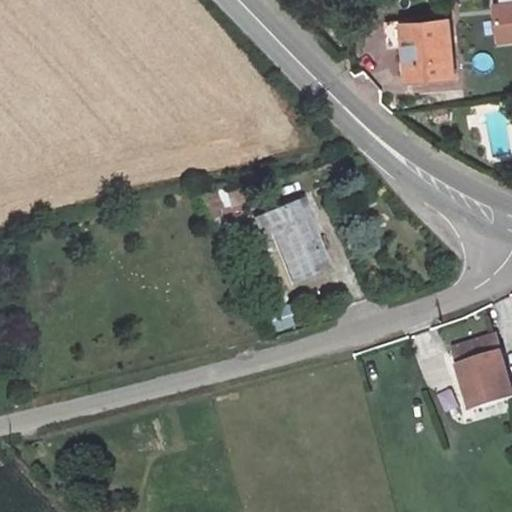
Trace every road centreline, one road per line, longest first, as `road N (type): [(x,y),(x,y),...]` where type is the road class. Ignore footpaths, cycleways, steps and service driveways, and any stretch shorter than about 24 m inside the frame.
road 1 (unclassified): [(0,427),(376,324),(472,289),(511,249)]
road 2 (tertiary): [(238,0),(379,142)]
road 3 (tertiary): [(379,142),(447,204),(511,239)]
road 4 (tertiary): [(511,205),(379,142)]
